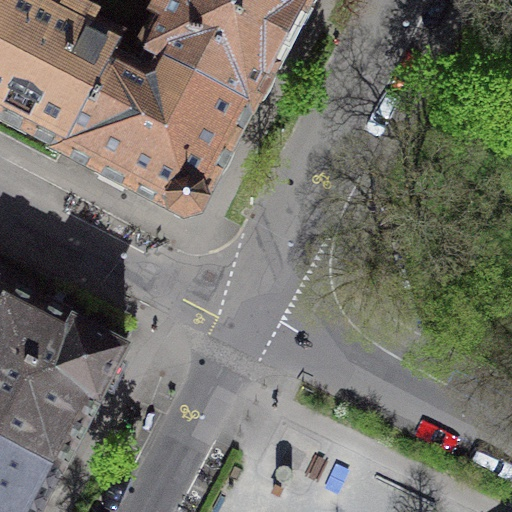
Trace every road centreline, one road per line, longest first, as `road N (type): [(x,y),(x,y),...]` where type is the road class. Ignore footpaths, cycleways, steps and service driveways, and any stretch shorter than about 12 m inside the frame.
road 1 (residential): [(410,0),(248,316)]
road 2 (residential): [(511,444),(248,316)]
road 3 (residential): [(248,316),(0,194)]
road 4 (residential): [(248,316),(146,511)]
